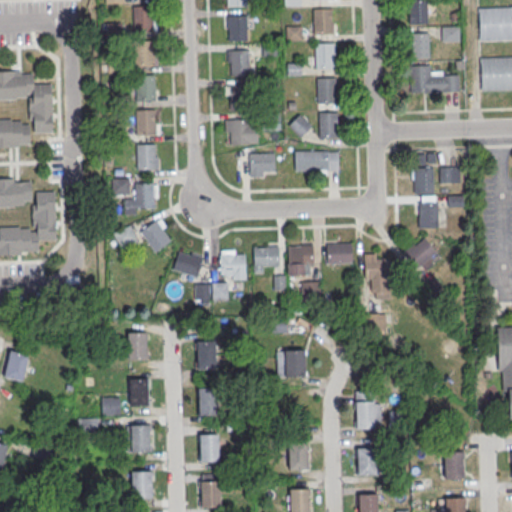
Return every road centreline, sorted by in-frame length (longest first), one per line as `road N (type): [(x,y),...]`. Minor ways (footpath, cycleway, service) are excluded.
road 1 (residential): [(370,0),(377,200),(369,210),(204,209),(190,184),(190,94)]
road 2 (residential): [(0,23),(58,22),(65,30),(76,246),(47,283),(0,284)]
road 3 (residential): [(171,317),(175,511)]
road 4 (residential): [(345,361),(328,415),(331,511)]
road 5 (residential): [(511,128),(375,132)]
